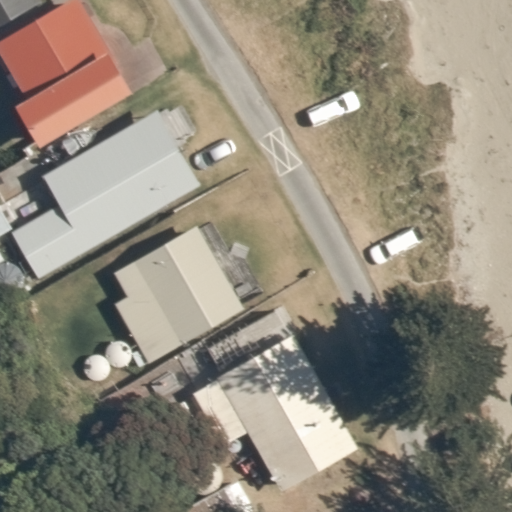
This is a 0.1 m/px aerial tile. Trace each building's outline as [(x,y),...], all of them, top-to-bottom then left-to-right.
[(0,0),(0,30),(42,7),(37,0),(0,0)] [(68,0),(55,0),(0,30),(0,56),(25,99),(14,106),(37,148),(131,94),(77,0),(68,0),(69,0),(68,0)] [(192,189),(151,114),(41,175),(57,204),(9,230),(35,276),(192,189)] [(121,332),(138,364),(144,361),(239,310),(195,226),(112,271),(124,293),(112,300),(127,329),(121,332)] [(188,389),(219,444),(254,506),(309,476),(354,450),(289,333),(188,389)]
